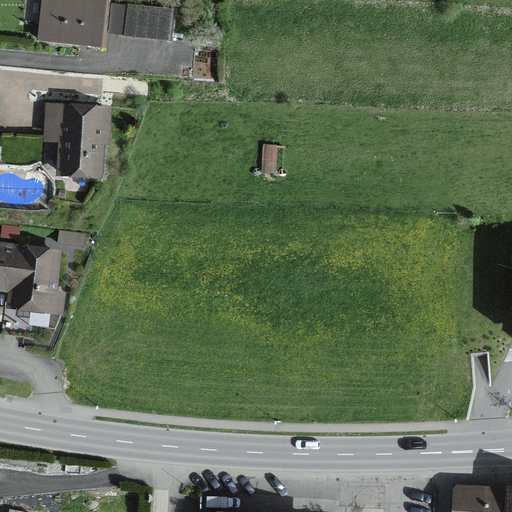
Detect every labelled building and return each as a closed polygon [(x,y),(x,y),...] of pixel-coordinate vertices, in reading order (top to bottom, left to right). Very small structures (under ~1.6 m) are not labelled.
[(60,40),(103,46),(108,0),(40,0),(36,33),(60,37),(60,40)] [(173,8),(128,3),(125,33),(169,39),(173,8)] [(48,106),(46,137),(62,138),(60,172),(99,174),(101,140),(106,141),(108,110),(48,106)] [(57,243),(82,246),(84,233),(59,231),(57,243)] [(0,321),(3,321),(6,287),(13,288),(18,249),(0,246),(0,321)] [(6,287),(3,321),(1,334),(35,338),(39,309),(50,310),(57,254),(18,249),(13,288),(6,287)] [(456,488),(454,511),(508,511),(510,491),(456,488)] [(338,511),(338,508),(339,506),(339,500),(201,492),(199,511),(338,511)]
